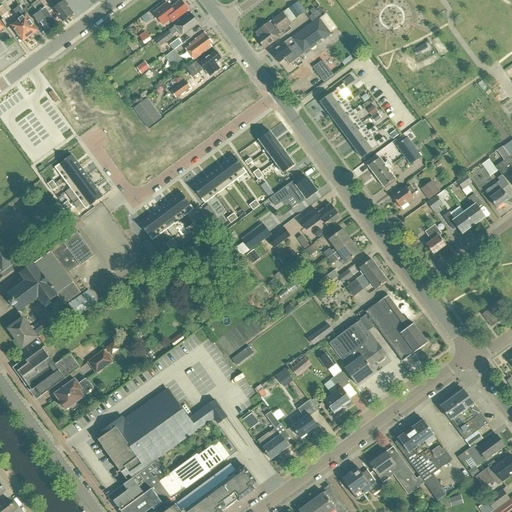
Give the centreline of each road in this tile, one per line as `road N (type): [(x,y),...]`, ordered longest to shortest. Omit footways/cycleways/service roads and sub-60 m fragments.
road 1 (unclassified): [(256,511),(467,356)]
road 2 (residential): [(89,139),(133,198),(274,94)]
road 3 (residential): [(420,289),(274,94)]
road 4 (secondary): [(97,511),(0,380)]
road 5 (residential): [(0,86),(117,0)]
road 6 (residential): [(511,94),(479,66),(450,27),(442,0)]
